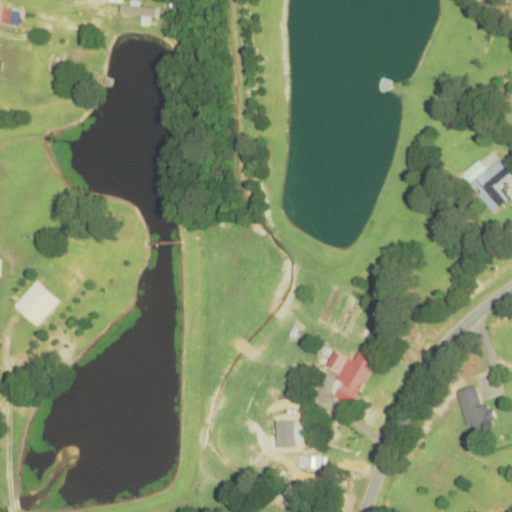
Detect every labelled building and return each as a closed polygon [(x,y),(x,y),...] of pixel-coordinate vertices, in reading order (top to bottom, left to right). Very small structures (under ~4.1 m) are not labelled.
[(0,24),(10,25),(10,8),(0,8),(0,24)] [(463,176),(493,214),(508,202),(497,187),(511,175),(500,161),(486,172),(479,163),(463,176)] [(35,328),(59,304),(38,283),(14,306),(35,328)] [(317,354),(304,346),(296,361),(308,368),(317,354)] [(340,384),(357,395),(380,358),(362,348),(340,384)] [(347,362),(334,354),(326,367),(339,374),(347,362)] [(487,405),(482,407),(475,387),(456,394),(468,430),(493,423),(487,405)] [(325,470),(325,458),(307,458),(307,470),(325,470)] [(472,485),(499,504),(510,489),(483,470),(472,485)]
